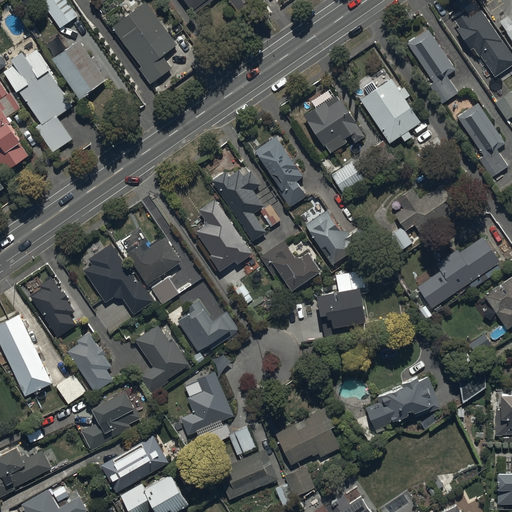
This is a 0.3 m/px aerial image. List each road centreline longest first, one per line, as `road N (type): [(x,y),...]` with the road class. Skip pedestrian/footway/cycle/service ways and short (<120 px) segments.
road 1 (tertiary): [(136,158),(363,0)]
road 2 (residential): [(286,386),(136,158)]
road 3 (tertiary): [(0,253),(136,158)]
